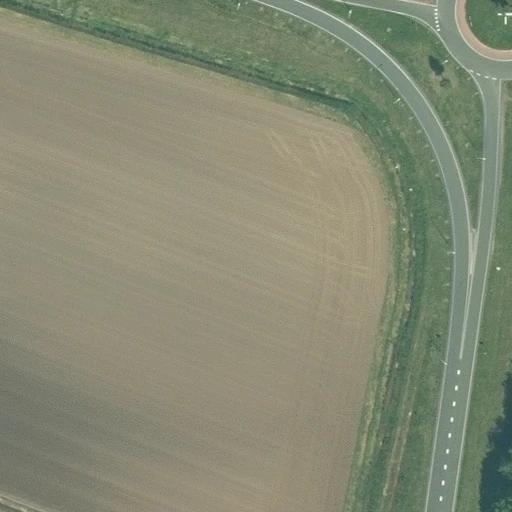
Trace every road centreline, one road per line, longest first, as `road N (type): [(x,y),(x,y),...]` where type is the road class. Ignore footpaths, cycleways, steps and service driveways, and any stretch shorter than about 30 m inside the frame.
road 1 (trunk): [(273,0),(365,47),(405,87),(449,168),(461,248),(451,464)]
road 2 (trunk): [(481,67),(491,100),(484,225),(451,464)]
